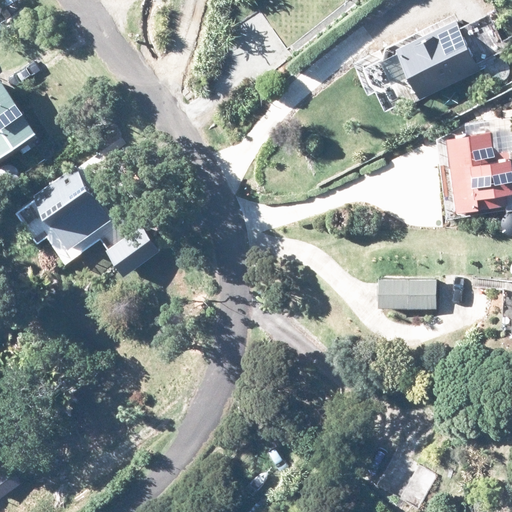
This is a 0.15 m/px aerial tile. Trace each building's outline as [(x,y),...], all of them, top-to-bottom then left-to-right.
[(415,98),(475,70),(453,20),(392,48),(415,98)] [(12,73),(0,80),(0,161),(1,162),(50,130),(12,73)] [(434,136),(441,206),(510,199),(503,138),(489,140),(488,130),(434,136)] [(44,202),(75,247),(119,216),(117,213),(132,203),(102,161),(44,202)] [(435,279),(377,277),(375,304),(434,306),(435,279)] [(399,452),(379,486),(420,509),(439,474),(399,452)]
